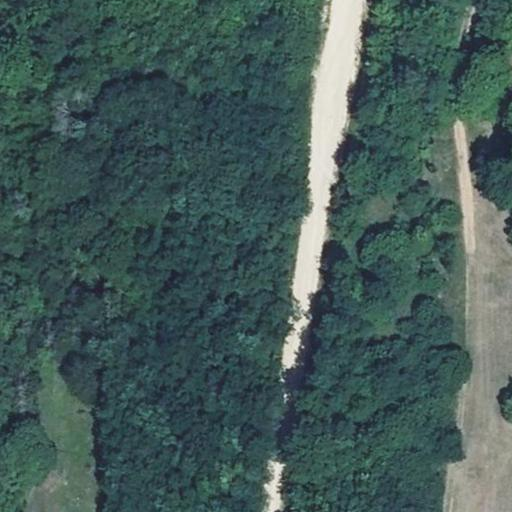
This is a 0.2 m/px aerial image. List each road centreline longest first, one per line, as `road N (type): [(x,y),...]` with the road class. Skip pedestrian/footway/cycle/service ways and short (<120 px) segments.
road 1 (track): [(352,0),(268,511)]
road 2 (track): [(447,511),(471,248),(456,79),(465,0)]
